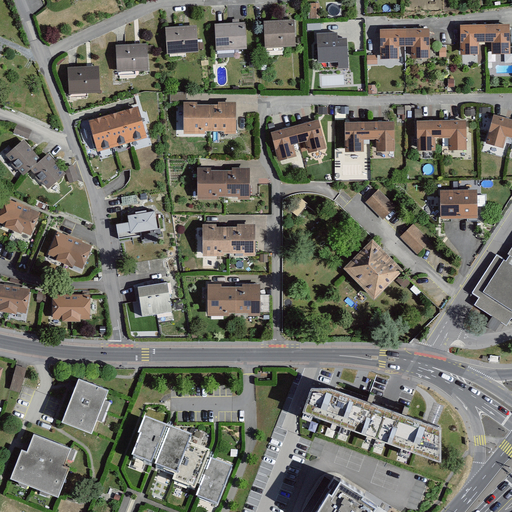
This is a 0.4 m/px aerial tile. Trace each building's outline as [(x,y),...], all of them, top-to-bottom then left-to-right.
[(296,19),(265,20),(266,46),(297,45),(296,19)] [(246,21),(215,23),(217,49),(248,47),(246,21)] [(168,26),(169,52),(201,50),(199,24),(168,26)] [(511,25),(511,24),(462,24),(462,52),(481,52),(481,40),(496,40),(496,51),(511,50),(511,25)] [(432,27),(382,29),(382,57),(401,56),(400,44),(416,44),(416,57),(433,56),(432,27)] [(350,67),(349,38),(318,39),(319,61),(340,61),(340,67),(350,67)] [(117,43),(118,70),(150,68),(148,41),(117,43)] [(368,65),(378,65),(378,55),(368,54),(368,65)] [(69,65),(70,91),(103,90),(102,64),(69,65)] [(237,134),(236,102),(218,102),(218,105),(197,105),(197,103),(184,103),(184,135),(205,134),(205,132),(224,131),(224,135),(237,134)] [(148,137),(140,104),(88,117),(96,150),(148,137)] [(511,120),(494,115),(486,144),(503,149),(507,137),(511,138),(511,120)] [(309,154),(327,149),(319,120),(270,133),(278,161),(296,157),(293,145),(306,142),(309,154)] [(467,150),(466,121),(417,122),(418,151),(436,151),(435,139),(449,139),(449,151),(467,150)] [(377,152),(395,152),(395,122),(345,122),(345,153),(364,153),(364,140),(377,140),(377,152)] [(7,154),(25,174),(42,158),(24,137),(7,154)] [(42,158),(31,168),(51,188),(69,171),(49,151),(42,158)] [(251,197),(252,167),(199,167),(199,197),(251,197)] [(395,205),(379,190),(365,202),(382,219),(395,205)] [(477,190),(440,191),(441,220),(478,219),(477,190)] [(6,198),(0,212),(0,223),(31,236),(41,213),(6,198)] [(157,208),(130,213),(133,232),(160,227),(157,208)] [(257,223),(204,223),(204,254),(257,254),(257,223)] [(431,240),(414,224),(401,236),(418,253),(431,240)] [(48,255),(83,269),(92,247),(57,232),(48,255)] [(376,235),(346,266),(377,296),(407,266),(376,235)] [(511,255),(509,260),(498,254),(476,290),(481,294),(476,303),(493,313),(488,322),(498,329),(504,320),(510,324),(511,320),(511,255)] [(170,280),(140,284),(144,315),(174,311),(170,280)] [(262,313),(262,283),(210,283),(210,313),(262,313)] [(30,289),(0,284),(0,309),(26,314),(30,289)] [(90,295),(53,295),(53,320),(90,319),(90,295)] [(10,388),(20,391),(27,368),(17,365),(10,388)] [(108,391),(78,380),(63,422),(93,432),(96,422),(103,424),(110,403),(105,401),(108,391)] [(330,389),(312,389),(303,415),(440,463),(440,428),(330,389)] [(158,460),(170,428),(147,419),(140,437),(144,439),(136,459),(153,465),(156,459),(158,460)] [(194,437),(170,428),(158,460),(161,461),(159,466),(180,475),(191,446),(194,437)] [(71,449),(34,435),(28,453),(22,451),(11,480),(59,497),(70,467),(65,465),(71,449)] [(212,454),(191,446),(180,475),(178,481),(199,489),(201,487),(209,463),(210,462),(212,454)] [(234,471),(210,462),(201,487),(204,488),(200,497),(221,505),(234,471)] [(372,511),(379,502),(338,477),(316,511),(372,511)]
